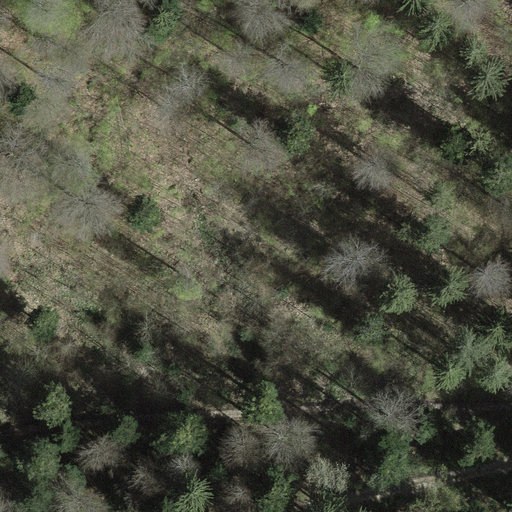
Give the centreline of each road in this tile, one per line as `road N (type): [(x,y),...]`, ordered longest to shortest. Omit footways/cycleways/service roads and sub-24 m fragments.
road 1 (track): [(0,430),(165,406),(384,399),(511,406)]
road 2 (track): [(267,511),(511,456)]
